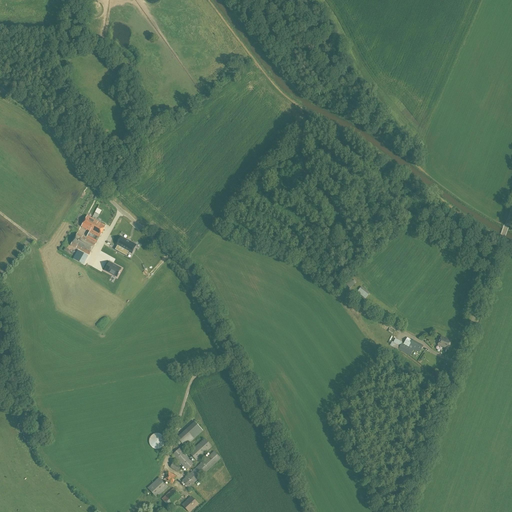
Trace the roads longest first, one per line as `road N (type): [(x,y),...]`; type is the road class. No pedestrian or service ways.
road 1 (unclassified): [(314,511),(201,286),(86,184),(40,120),(0,95)]
road 2 (unclassified): [(404,511),(511,215)]
road 3 (track): [(67,0),(59,88),(68,158)]
